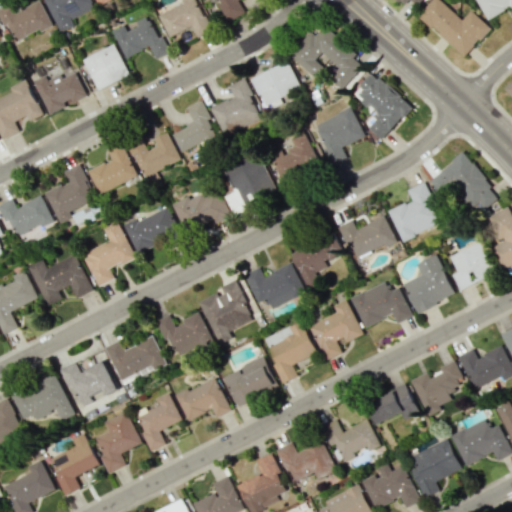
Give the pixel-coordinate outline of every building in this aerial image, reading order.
[(0,7),(0,17),(4,26),(9,24),(17,40),(41,28),(42,31),(53,25),(41,0),(37,0),(20,9),(16,0),(0,7)] [(45,0),(60,32),(76,25),(72,18),(95,8),(91,0),(45,0)] [(211,31),(198,0),(187,0),(159,12),(168,36),(193,26),(197,37),(211,31)] [(246,12),(239,0),(218,0),(229,21),(246,12)] [(464,57),(491,27),(471,9),(462,19),(441,0),(431,0),(418,15),(464,57)] [(511,0),(476,0),(487,19),(510,7),(511,9),(511,0)] [(126,57),(151,46),(156,58),(168,53),(150,14),(136,21),(139,26),(128,31),(125,24),(113,29),(126,57)] [(290,55),(314,77),(324,67),(316,59),(322,52),(340,68),(330,78),(342,89),(366,62),(324,25),(316,35),(311,31),(290,55)] [(129,75),(115,44),(83,58),(97,90),(129,75)] [(252,76),(264,105),(301,89),(289,60),(252,76)] [(412,105),(372,71),(354,92),(380,115),(369,127),(383,139),(412,105)] [(49,114),(70,105),(69,103),(87,96),(76,72),(63,78),(61,74),(49,79),(47,75),(35,80),(49,114)] [(263,118),(245,78),(229,85),(234,96),(211,106),(224,135),(263,118)] [(0,97),(0,133),(2,139),(20,131),(15,121),(28,115),(30,120),(43,115),(27,79),(10,86),(13,92),(0,97)] [(220,140),(203,100),(187,107),(194,123),(173,131),(183,155),(220,140)] [(365,136),(352,107),(314,124),(332,164),(348,157),(343,146),(365,136)] [(147,183),(160,177),(157,170),(180,159),(168,131),(154,138),(158,146),(148,150),(142,137),(129,143),(147,183)] [(321,166),(305,131),(291,138),(295,147),(283,152),(281,148),(270,153),(283,183),(321,166)] [(89,170),(99,193),(137,176),(122,142),(107,148),(112,159),(89,170)] [(429,179),(443,196),(455,186),(472,208),(479,202),(485,209),(500,197),(464,152),(429,179)] [(224,169),(234,191),(225,195),(233,213),(277,194),(260,153),(224,169)] [(46,192),(60,223),(73,217),(71,211),(96,200),(80,163),(64,171),(69,181),(46,192)] [(408,189),(412,200),(389,210),(402,240),(441,223),(424,182),(408,189)] [(184,231),(213,219),(214,222),(228,217),(217,191),(203,196),(202,192),(173,203),(184,231)] [(42,224),(43,226),(55,221),(43,195),(17,207),(13,198),(0,204),(0,209),(5,221),(10,219),(17,235),(42,224)] [(138,220),(137,218),(124,224),(137,251),(179,231),(168,206),(138,220)] [(511,263),(511,213),(508,206),(487,216),(500,242),(491,246),(502,269),(511,263)] [(353,220),(338,226),(346,242),(350,240),(358,258),(397,240),(386,215),(357,228),(353,220)] [(136,257),(118,221),(104,227),(110,241),(83,254),(98,286),(115,278),(110,269),(136,257)] [(307,287),(321,281),(317,271),(328,266),(326,261),(345,253),(336,232),(292,251),(307,287)] [(460,290),(496,272),(480,241),(450,256),(457,271),(452,274),(460,290)] [(416,311),(455,295),(438,253),(416,263),(421,274),(404,282),(416,311)] [(29,266),(47,306),(62,298),(58,290),(70,285),(76,297),(93,290),(76,254),(47,267),(43,259),(29,266)] [(258,302),(265,299),(269,308),(306,291),(292,262),(264,275),(260,266),(244,273),(258,302)] [(38,298),(25,270),(13,275),(14,279),(0,285),(0,326),(3,334),(18,327),(11,310),(38,298)] [(200,302),(220,343),(233,337),(230,330),(255,318),(236,279),(220,286),(222,291),(200,302)] [(412,316),(400,287),(390,291),(386,281),(351,296),(364,327),(393,314),(397,322),(412,316)] [(363,334),(347,298),(333,305),(337,312),(310,325),(325,360),(345,351),(342,343),(363,334)] [(178,357),(213,341),(200,312),(174,324),(170,314),(156,320),(164,340),(169,338),(178,357)] [(265,337),(276,362),(274,364),(282,383),(298,375),(293,363),(317,352),(302,320),(265,337)] [(511,329),(502,334),(511,355),(511,329)] [(105,346),(122,382),(166,361),(153,335),(124,349),(119,339),(105,346)] [(474,348),(459,355),(474,389),(502,376),(504,379),(511,375),(511,364),(503,345),(477,357),(474,348)] [(224,374),(236,405),(278,388),(266,357),(224,374)] [(431,377),(428,372),(412,379),(428,416),(443,409),(441,404),(453,399),(450,393),(466,386),(455,360),(439,367),(442,372),(431,377)] [(62,368),(79,405),(105,393),(107,396),(119,390),(106,361),(80,372),(76,362),(62,368)] [(75,414),(56,373),(12,394),(24,419),(33,414),(35,419),(57,409),(62,420),(75,414)] [(188,420),(213,408),(216,416),(231,409),(216,377),(176,395),(188,420)] [(421,412),(406,383),(368,403),(379,424),(402,413),(406,420),(421,412)] [(182,420),(170,393),(157,398),(160,404),(146,410),(145,408),(135,412),(152,450),(166,443),(160,430),(182,420)] [(0,400),(0,441),(23,431),(8,397),(0,400)] [(497,408),(511,439),(511,405),(510,401),(497,408)] [(142,443),(127,411),(105,421),(109,431),(96,436),(104,454),(101,456),(108,473),(126,464),(121,452),(142,443)] [(511,452),(511,449),(500,424),(491,428),(487,417),(451,434),(466,465),(494,452),(497,460),(511,452)] [(381,445),(368,419),(343,431),(337,419),(322,426),(332,444),(336,442),(346,461),(356,456),(354,452),(367,446),(369,450),(381,445)] [(100,464),(85,433),(72,439),(75,446),(51,457),(59,474),(56,476),(65,495),(81,488),(75,475),(100,464)] [(276,449),(292,483),(316,472),(318,478),(336,469),(320,434),(302,442),(305,448),(297,452),(292,441),(276,449)] [(412,469),(424,496),(439,489),(435,480),(462,469),(449,438),(413,454),(418,466),(412,469)] [(256,460),(262,473),(238,484),(250,511),(252,511),(279,500),(277,494),(288,489),(272,453),(256,460)] [(31,472),(3,485),(16,511),(33,511),(29,502),(56,489),(41,459),(28,465),(31,472)] [(405,464),(391,470),(388,463),(376,468),(378,473),(362,479),(375,509),(401,498),(405,507),(420,500),(405,464)] [(244,511),(229,475),(212,482),(216,492),(193,502),(197,511),(244,511)] [(189,511),(184,499),(152,511),(189,511)]
